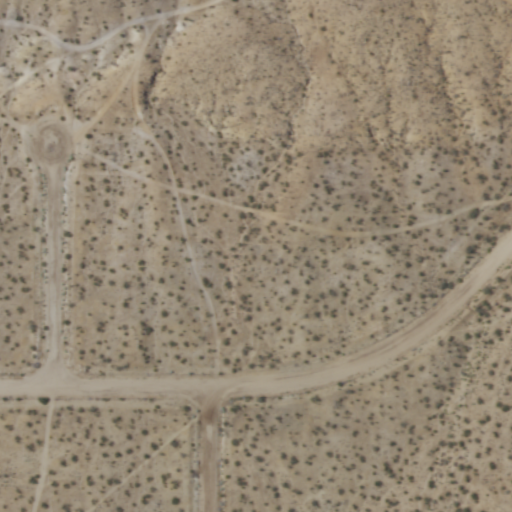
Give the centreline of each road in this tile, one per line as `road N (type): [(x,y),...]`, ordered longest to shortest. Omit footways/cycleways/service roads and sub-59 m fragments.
road 1 (track): [(0,389),(212,389),(321,379),(394,349),(471,289),(511,244)]
road 2 (track): [(55,389),(53,141)]
road 3 (track): [(212,511),(212,389)]
